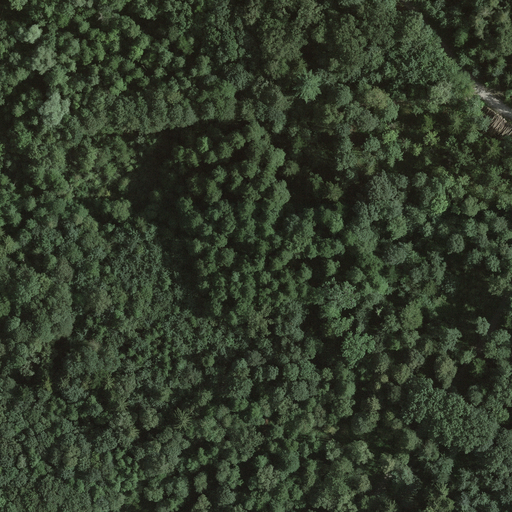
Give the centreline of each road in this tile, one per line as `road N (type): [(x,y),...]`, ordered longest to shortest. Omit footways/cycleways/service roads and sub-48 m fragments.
road 1 (track): [(0,152),(158,123),(483,95)]
road 2 (track): [(511,287),(376,511)]
road 3 (track): [(404,0),(483,95),(511,114)]
